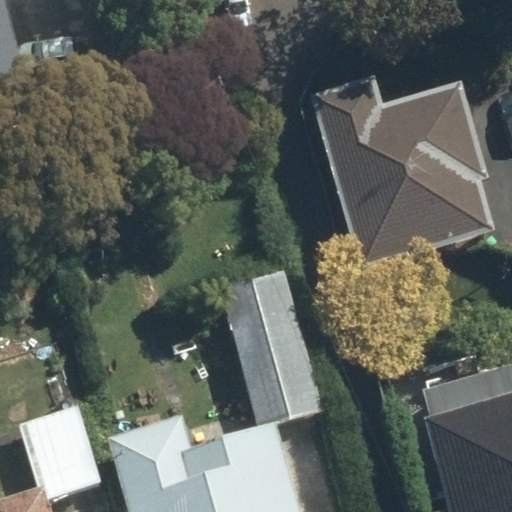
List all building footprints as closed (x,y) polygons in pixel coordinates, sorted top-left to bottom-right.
[(23,0),(0,0),(0,109),(44,100),(23,0)] [(511,229),(478,88),(337,121),(374,275),(511,242),(511,229)] [(315,511),(296,435),(335,424),(298,280),(234,296),(270,436),(207,453),(200,426),(127,445),(144,511),(315,511)] [(511,511),(511,374),(437,394),(467,511),(511,511)] [(50,506),(27,511),(64,511),(62,501),(111,488),(90,407),(29,424),(50,506)]
